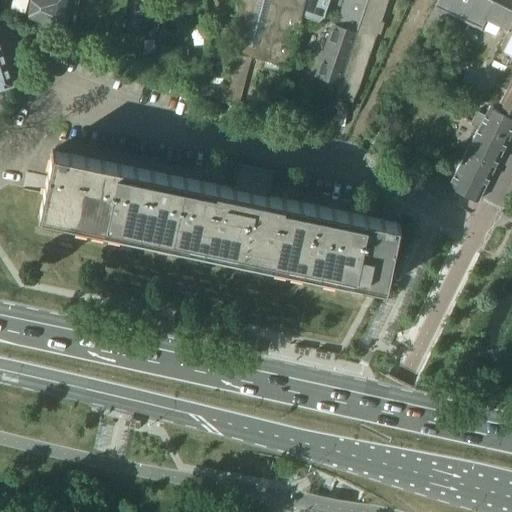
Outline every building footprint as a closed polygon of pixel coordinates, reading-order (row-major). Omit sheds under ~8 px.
[(30,0),(27,18),(25,23),(58,39),(61,33),(69,0),(30,0)] [(234,0),(234,15),(228,51),(286,66),(296,30),(297,30),(301,16),(304,0),(234,0)] [(304,0),(301,16),(297,30),(302,31),(307,18),(318,23),(323,19),(328,0),(304,0)] [(366,0),(342,0),(334,28),(329,34),(315,76),(338,84),(340,84),(357,32),(356,32),(366,0)] [(340,84),(338,84),(335,96),(352,101),(359,87),(376,34),(377,33),(379,34),(383,23),(381,22),(387,0),(366,0),(356,32),(357,32),(340,84)] [(437,0),(421,33),(432,39),(446,11),(482,29),(487,19),(507,30),(511,20),(511,10),(495,2),(491,0),(437,0)] [(504,62),(493,84),(497,86),(505,90),(511,77),(511,20),(507,30),(494,57),(504,62)] [(120,38),(115,61),(132,65),(138,43),(120,38)] [(0,87),(11,84),(0,49),(0,87)] [(212,82),(202,81),(200,95),(220,98),(225,67),(214,66),(212,82)] [(497,86),(488,104),(497,108),(505,92),(505,90),(497,86)] [(497,108),(511,115),(511,95),(505,92),(497,108)] [(478,127),(506,141),(511,129),(511,119),(488,107),(484,115),(476,111),(471,122),(478,127)] [(478,127),(464,154),(492,169),(506,141),(478,127)] [(45,177),(37,217),(384,289),(398,224),(287,202),(267,198),(272,175),(236,168),(232,190),(50,152),(45,177)] [(447,187),(459,193),(475,202),(492,169),(464,154),(448,184),(447,187)] [(416,163),(409,176),(449,202),(453,204),(454,203),(455,201),(459,193),(447,187),(448,184),(431,172),(432,171),(416,163)]
